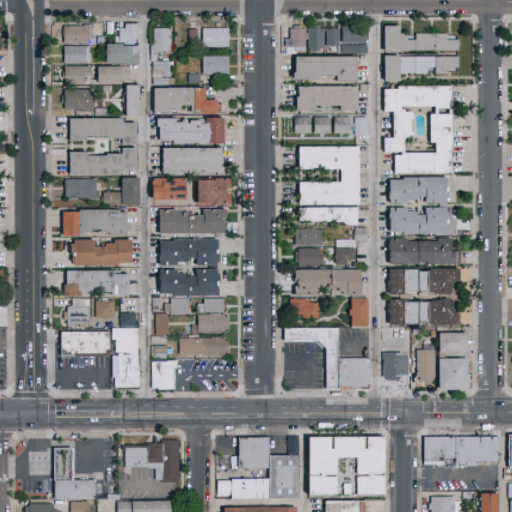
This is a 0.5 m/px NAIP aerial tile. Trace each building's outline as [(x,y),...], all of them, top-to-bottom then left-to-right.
[(65,26),(85,26),(85,24),(94,25),(94,37),(97,37),(97,45),(82,45),(82,43),(66,43),(66,37),(64,37),(64,28),(65,28),(65,26)] [(127,24),(140,24),(140,39),(136,39),(136,44),(125,44),(125,37),(127,37),(127,24)] [(310,28),(313,28),(313,25),(322,25),(322,28),(325,28),(325,48),(321,48),(321,51),(313,51),(313,48),(309,48),(310,28)] [(401,25),(401,34),(409,34),(409,40),(417,40),(417,34),(448,34),(448,40),(460,40),(460,51),(385,51),(385,25),(401,25)] [(291,29),(295,29),(295,26),(303,26),(303,29),(307,29),(307,52),(298,52),(297,54),(288,54),(287,39),(291,39),(291,29)] [(344,26),(367,26),(367,43),(344,43),(344,38),(343,38),(343,35),(344,35),(344,26)] [(328,29),(332,29),(332,27),(336,27),(336,29),(341,29),(341,46),(328,46),(328,29)] [(156,28),(173,28),(173,51),(158,51),(158,62),(152,62),(152,45),(156,45),(156,28)] [(204,28),(230,28),(230,47),(205,47),(204,28)] [(190,29),(199,29),(199,41),(191,41),(190,29)] [(108,43),(123,43),(125,46),(140,46),(140,63),(108,63),(108,43)] [(344,45),(369,45),(369,53),(344,53),(344,45)] [(65,46),(88,46),(88,47),(91,47),(91,53),(93,53),(93,62),(65,63),(65,46)] [(297,56),(359,55),(359,81),(338,81),(338,75),(319,75),(319,78),(295,78),(295,71),(297,71),(297,56)] [(386,55),(401,55),(401,57),(460,57),(460,67),(448,67),(448,74),(437,74),(437,67),(429,67),(429,74),(417,74),(417,73),(401,74),(401,81),(386,81),(386,55)] [(205,56),(231,57),(230,75),(204,75),(205,56)] [(172,61),(172,63),(174,63),(174,65),(172,65),(172,77),(164,77),(164,70),(155,70),(155,62),(172,61)] [(99,66),(123,66),(123,67),(132,67),(132,80),(123,81),(123,83),(99,83),(99,66)] [(66,67),(93,67),(93,77),(86,77),(86,84),(66,84),(66,78),(64,78),(64,72),(66,72),(66,67)] [(190,74),(201,74),(201,83),(190,83),(190,74)] [(120,113),(133,114),(134,84),(120,83),(120,113)] [(127,85),(140,84),(140,115),(128,115),(127,85)] [(359,86),(358,106),(361,106),(361,111),(342,110),(342,106),(333,105),(333,108),(321,108),(321,106),(317,106),(317,111),(298,110),(298,97),(300,97),(299,86),(314,86),(314,85),(359,86)] [(399,89),(399,86),(454,86),(455,143),(454,143),(454,145),(453,145),(453,149),(454,149),(454,165),(453,165),(453,173),(396,173),(396,155),(403,155),(403,151),(385,151),(385,138),(395,138),(395,111),(385,111),(385,89),(399,89)] [(155,88),(205,87),(205,89),(208,89),(207,100),(219,100),(219,103),(221,103),(221,109),(219,109),(219,113),(217,113),(217,114),(195,113),(195,112),(192,112),(192,105),(182,105),(182,109),(173,109),(173,112),(172,112),(172,114),(161,114),(161,113),(155,113),(155,88)] [(63,96),(66,96),(66,90),(93,90),(93,93),(95,93),(95,112),(84,112),(84,109),(66,109),(66,103),(63,103),(63,96)] [(71,119),(96,119),(96,110),(107,110),(107,119),(123,119),(123,124),(137,124),(137,145),(123,145),(123,139),(107,139),(107,137),(87,137),(87,141),(71,140),(71,119)] [(177,118),(177,121),(184,121),(184,119),(189,119),(189,123),(191,123),(191,120),(203,120),(203,123),(207,123),(207,118),(225,117),(226,144),(207,144),(207,143),(175,143),(175,140),(161,140),(161,126),(158,126),(158,118),(177,118)] [(296,117),(312,117),(312,134),(301,134),(301,133),(296,134),(296,117)] [(316,117),(332,117),(332,134),(326,134),(316,134),(316,117)] [(335,117),(352,117),(351,134),(341,134),(341,133),(335,133),(335,117)] [(356,118),(368,118),(368,136),(356,136),(356,118)] [(300,182),(342,182),(342,169),(300,169),(300,146),(361,146),(361,205),(300,205),(300,182)] [(71,152),(87,152),(87,156),(107,156),(107,154),(123,154),(123,148),(137,148),(137,169),(123,169),(123,174),(85,174),(85,173),(71,173),(71,152)] [(224,148),(224,166),(226,166),(226,172),(216,172),(216,173),(210,173),(210,172),(205,172),(205,170),(181,170),(181,173),(164,173),(164,148),(218,148),(224,148)] [(123,178),(125,178),(125,177),(141,177),(141,205),(123,205),(123,178)] [(408,208),(408,211),(416,211),(416,212),(421,212),(421,215),(427,215),(427,207),(441,207),(441,203),(426,203),(426,196),(420,196),(420,200),(408,200),(408,204),(391,204),(391,199),(390,199),(390,192),(391,192),(391,180),(404,179),(404,177),(449,177),(449,190),(450,190),(450,198),(448,199),(448,212),(450,212),(451,218),(448,218),(448,225),(449,225),(449,234),(405,235),(405,232),(391,232),(391,219),(390,219),(390,213),(391,213),(391,208),(408,208)] [(154,178),(167,178),(167,181),(174,181),(174,178),(187,178),(188,199),(154,199),(154,178)] [(199,179),(216,179),(216,178),(232,178),(232,188),(228,188),(228,191),(227,191),(227,192),(229,192),(229,194),(232,194),(232,205),(214,205),(214,202),(214,204),(200,204),(199,202),(199,179)] [(67,179),(97,179),(97,198),(67,198),(67,179)] [(104,193),(108,193),(108,191),(111,191),(111,193),(122,193),(122,205),(104,205),(104,202),(103,202),(103,198),(104,198),(104,193)] [(358,208),(358,225),(344,225),(344,221),(305,221),(305,220),(300,220),(300,208),(305,208),(305,207),(358,208)] [(64,212),(81,211),(81,210),(121,209),(121,212),(128,212),(128,223),(131,223),(131,230),(128,230),(128,235),(111,235),(111,232),(102,233),(102,230),(93,230),(93,233),(84,233),(84,235),(80,235),(80,236),(64,236),(64,212)] [(160,210),(179,210),(179,213),(191,212),(191,216),(206,215),(206,214),(204,214),(204,209),(228,209),(228,218),(225,218),(225,220),(226,220),(226,222),(228,222),(229,234),(176,234),(176,235),(168,235),(168,234),(161,234),(161,221),(160,221),(160,211),(160,210)] [(356,228),(369,228),(369,242),(356,242),(356,228)] [(297,229),(317,229),(323,230),(323,246),(296,246),(297,229)] [(422,265),(391,264),(391,250),(389,250),(389,244),(390,244),(390,238),(409,238),(409,241),(419,241),(439,241),(439,238),(454,238),(453,251),(462,251),(462,265),(428,264),(428,262),(422,262),(422,265)] [(175,296),(175,294),(161,294),(161,282),(160,282),(161,270),(179,270),(179,273),(187,273),(187,277),(198,277),(198,270),(210,270),(210,265),(198,265),(198,258),(191,258),(191,262),(179,262),(179,265),(161,265),(161,260),(160,260),(160,254),(161,254),(161,242),(175,242),(175,239),(220,239),(220,247),(221,247),(221,261),(219,261),(219,273),(222,273),(222,283),(220,283),(220,296),(175,296)] [(72,244),(75,244),(75,240),(96,240),(96,247),(107,246),(107,243),(116,243),(116,240),(133,240),(133,263),(119,263),(119,265),(76,266),(76,263),(74,263),(73,257),(76,257),(76,254),(72,254),(72,244)] [(348,265),(337,265),(337,259),(336,259),(336,256),(337,256),(337,249),(351,249),(351,248),(355,248),(355,249),(357,249),(357,260),(349,260),(348,265)] [(321,267),(299,267),(299,263),(296,263),(297,253),(300,253),(300,249),(321,249),(321,254),(325,254),(325,263),(321,263),(321,267)] [(296,270),(322,270),(322,268),(328,267),(328,270),(333,270),(333,268),(343,267),(343,270),(362,270),(362,282),(364,282),(364,289),(362,289),(362,294),(344,295),(344,291),(328,291),(328,289),(322,289),(322,292),(319,292),(320,295),(296,296),(296,286),(299,286),(299,284),(298,284),(298,283),(295,283),(295,277),(296,277),(296,270)] [(390,281),(390,269),(420,270),(420,271),(429,271),(429,270),(431,270),(431,269),(461,269),(461,273),(459,273),(459,281),(452,282),(452,293),(451,293),(451,295),(442,295),(442,293),(429,293),(429,292),(405,292),(405,295),(390,295),(390,285),(388,285),(388,281),(390,281)] [(68,271),(116,270),(116,271),(122,271),(122,274),(130,274),(130,295),(113,295),(113,292),(102,292),(102,291),(95,291),(95,293),(83,293),(83,296),(65,296),(65,285),(68,285),(68,271)] [(302,318),(302,315),(291,315),(291,299),(295,299),(295,298),(297,298),(297,299),(307,299),(307,300),(308,300),(308,302),(310,302),(310,303),(319,303),(319,319),(302,318)] [(65,313),(68,313),(68,308),(70,308),(70,307),(74,307),(74,299),(88,299),(88,308),(91,308),(91,324),(74,324),(74,326),(69,326),(69,321),(65,321),(65,313)] [(172,314),(172,313),(166,313),(166,304),(172,304),(172,299),(191,299),(191,305),(192,305),(192,309),(191,309),(191,314),(172,314)] [(199,313),(199,304),(206,304),(206,299),(225,299),(225,305),(226,305),(226,309),(225,309),(225,313),(199,313)] [(369,327),(369,328),(353,328),(352,316),(350,316),(350,310),(352,310),(352,299),(369,299),(369,327)] [(391,325),(390,313),(389,313),(388,309),(390,309),(390,300),(406,299),(406,302),(441,301),(441,299),(451,299),(451,302),(454,301),(454,312),(459,312),(459,322),(461,322),(461,325),(432,325),(432,323),(420,323),(420,324),(406,324),(406,325),(391,325)] [(97,301),(116,301),(116,318),(110,318),(110,320),(105,320),(105,318),(97,318),(97,301)] [(0,305),(8,305),(8,326),(0,326),(0,305)] [(122,313),(137,313),(137,327),(122,327),(122,320),(121,320),(121,318),(122,318),(122,313)] [(170,335),(157,335),(157,314),(170,314),(170,335)] [(201,332),(201,338),(190,338),(190,335),(193,335),(193,326),(199,326),(199,315),(211,315),(211,314),(222,314),(222,315),(226,315),(226,318),(230,318),(230,330),(226,330),(226,332),(201,332)] [(340,359),(370,358),(370,389),(327,390),(327,349),(319,341),(286,341),(286,328),(340,328),(340,359)] [(116,378),(120,378),(120,354),(124,354),(124,356),(131,356),(131,354),(127,354),(127,353),(114,353),(114,329),(140,329),(139,367),(141,367),(141,388),(116,388),(116,378)] [(62,332),(111,332),(111,356),(97,356),(62,357),(62,332)] [(440,353),(440,333),(468,333),(468,353),(440,353)] [(227,356),(180,356),(181,339),(212,339),(212,337),(222,337),(222,339),(226,339),(226,341),(230,341),(230,353),(227,353),(227,356)] [(437,350),(437,377),(433,377),(433,381),(421,381),(421,377),(418,377),(418,351),(425,351),(425,345),(436,345),(436,350),(437,350)] [(152,347),(169,346),(169,349),(174,349),(174,354),(169,354),(169,359),(153,360),(152,347)] [(384,378),(384,353),(403,353),(403,354),(410,354),(410,376),(403,376),(403,378),(401,378),(401,381),(388,381),(388,378),(384,378)] [(440,359),(469,359),(470,390),(440,390),(440,359)] [(153,362),(178,362),(178,368),(176,368),(176,390),(160,390),(160,389),(153,389),(153,362)] [(458,466),(445,466),(423,466),(422,451),(423,438),(465,434),(499,434),(500,451),(500,459),(500,466),(498,466),(458,466)] [(278,454),(295,454),(295,435),(278,435),(278,454)] [(267,453),(267,500),(244,499),(243,499),(216,500),(217,481),(248,480),(248,469),(239,468),(238,453),(238,439),(266,438),(267,453)] [(382,438),(382,452),(383,497),(355,496),(354,457),(344,458),(335,458),(336,496),(308,495),(307,465),(309,439),(343,438),(382,438)] [(180,440),(179,483),(170,482),(161,482),(156,482),(155,469),(124,467),(124,457),(125,448),(148,447),(161,440),(180,440)] [(69,454),(69,477),(94,477),(95,501),(54,501),(54,478),(41,478),(32,478),(31,455),(31,443),(40,443),(68,444),(69,454)] [(283,455),(298,456),(298,496),(283,495),(268,495),(269,457),(283,455)] [(348,457),(330,458),(330,463),(340,462),(341,478),(329,479),(330,487),(334,487),(334,494),(349,494),(348,457)] [(479,494),(479,511),(496,511),(496,494),(479,494)] [(431,497),(430,511),(462,511),(462,501),(454,502),(454,497),(431,497)] [(167,511),(167,500),(114,501),(114,511),(167,511)] [(360,511),(360,500),(324,500),(323,511),(360,511)] [(80,511),(81,501),(67,501),(66,511),(80,511)] [(53,511),(54,503),(22,503),(21,511),(53,511)]
